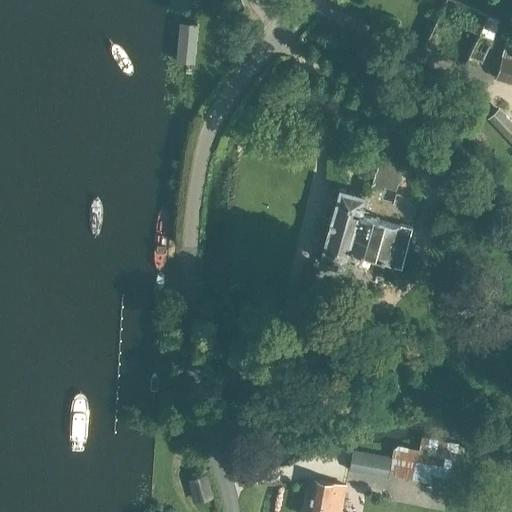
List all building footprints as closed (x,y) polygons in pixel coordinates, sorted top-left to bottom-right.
[(500,20),(457,0),(444,0),(423,47),(464,66),(469,56),(480,62),(500,20)] [(197,25),(180,23),(176,61),(194,62),(197,25)] [(511,40),(507,39),(495,78),(511,82),(511,40)] [(414,64),(402,57),(395,70),(408,76),(414,64)] [(490,119),(511,142),(511,124),(498,110),(490,119)] [(379,158),(372,182),(386,186),(395,189),(402,165),(379,158)] [(340,188),(319,259),(323,260),(344,266),(348,250),(399,265),(418,201),(396,195),(393,205),(381,202),(386,186),(372,182),(368,196),(343,189),(340,188)] [(397,367),(368,380),(380,406),(408,394),(397,367)] [(392,448),(388,473),(412,478),(414,470),(451,477),(458,443),(420,436),(416,453),(392,448)] [(387,477),(388,473),(390,456),(352,450),(348,470),(387,477)] [(197,501),(209,498),(203,476),(198,478),(197,473),(190,475),(197,501)] [(307,511),(341,511),(347,485),(314,479),(307,511)]
